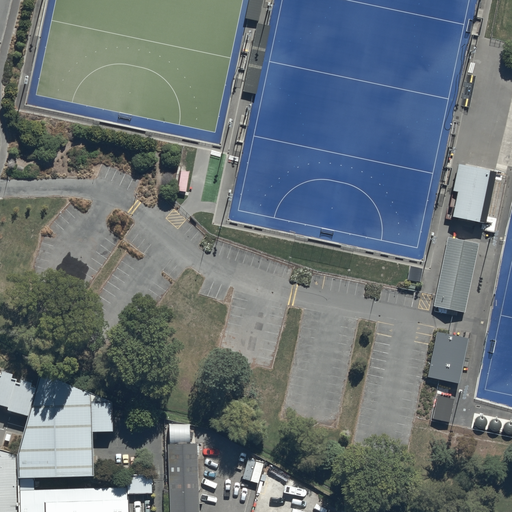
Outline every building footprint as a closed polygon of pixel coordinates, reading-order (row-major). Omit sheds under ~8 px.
[(248,0),(244,19),(258,22),(262,0),(248,0)] [(256,26),(241,93),(256,96),(269,28),(256,26)] [(488,158),(486,168),(506,172),(508,162),(488,158)] [(489,174),(458,168),(452,195),(457,196),(452,221),(479,226),(489,174)] [(509,177),(489,174),(479,226),(483,227),(482,232),(498,235),(509,177)] [(479,245),(447,239),(435,297),(433,308),(458,313),(465,315),(479,245)] [(452,339),(437,336),(427,379),(439,382),(458,386),(468,343),(452,339)] [(0,405),(9,408),(8,412),(30,418),(39,385),(18,380),(18,377),(0,371),(0,405)] [(114,433),(114,399),(42,377),(39,385),(30,418),(18,456),(20,479),(94,477),(93,433),(114,433)] [(200,511),(198,444),(168,445),(170,511),(200,511)] [(0,511),(18,511),(17,456),(0,451),(0,511)] [(130,511),(129,487),(20,491),(20,511),(130,511)]
